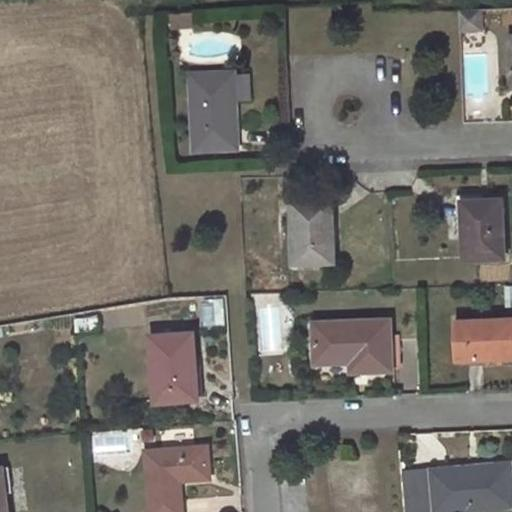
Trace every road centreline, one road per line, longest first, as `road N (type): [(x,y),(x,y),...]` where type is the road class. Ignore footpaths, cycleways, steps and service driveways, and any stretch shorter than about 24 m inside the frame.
road 1 (residential): [(263,511),(258,443),(265,424),(511,407)]
road 2 (residential): [(406,138),(391,129),(375,75),(360,64),(320,78),(316,96),(326,134),(365,143)]
